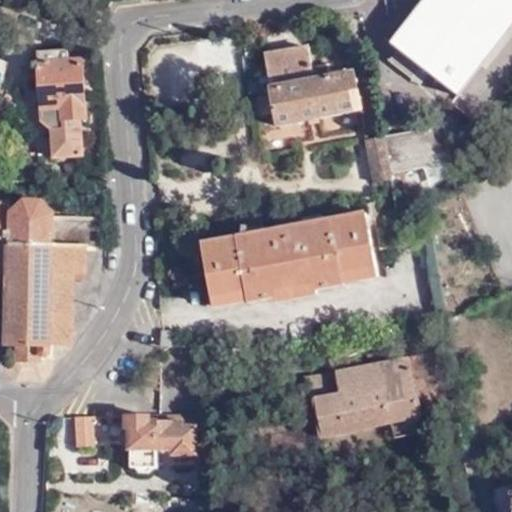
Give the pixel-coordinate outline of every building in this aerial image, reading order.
[(511,0),(427,0),(383,55),(393,63),(386,74),(406,91),(414,79),(448,105),(473,74),(446,53),(435,67),(424,58),(470,0),(511,0)] [(511,36),(511,0),(470,0),(424,58),(435,67),(446,53),(473,74),(478,78),(511,36)] [(365,109),(356,75),(317,83),(309,46),(265,53),(279,127),(365,109)] [(68,62),(67,51),(37,53),(42,122),(52,131),(56,160),(85,157),(82,119),(87,118),(82,61),(68,62)] [(396,136),(403,174),(449,167),(442,129),(396,136)] [(392,176),(403,174),(396,136),(367,141),(374,183),(391,181),(392,176)] [(7,287),(5,342),(5,346),(17,348),(17,364),(42,365),(43,360),(49,359),(52,355),(53,347),(74,347),(75,279),(84,280),(83,274),(86,274),(86,247),(98,246),(99,221),(57,221),(57,213),(42,200),(24,199),(10,211),(8,253),(0,252),(0,281),(7,282),(7,287)] [(0,286),(7,287),(7,282),(0,281),(0,252),(8,253),(10,211),(11,202),(0,201),(0,286)] [(367,217),(323,225),(323,228),(306,231),(305,229),(264,236),(267,250),(249,253),(247,239),(203,247),(214,309),(249,302),(250,305),(346,287),(345,285),(378,279),(367,217)] [(323,228),(323,225),(321,220),(305,223),(305,229),(306,231),(323,228)] [(245,233),(247,239),(249,253),(267,250),(264,236),(262,230),(245,233)] [(160,348),(171,348),(171,333),(160,333),(160,348)] [(420,400),(452,394),(444,350),(302,376),(306,400),(315,398),(322,434),(394,420),(397,436),(426,430),(420,400)] [(229,353),(205,354),(205,381),(230,381),(229,353)] [(197,429),(206,429),(206,414),(125,414),(125,432),(130,432),(130,450),(134,450),(134,465),(156,466),(157,449),(175,449),(175,455),(197,455),(197,429)] [(74,424),(74,446),(92,446),(92,416),(74,416),(74,424)] [(60,424),(60,446),(74,446),(74,424),(60,424)]
